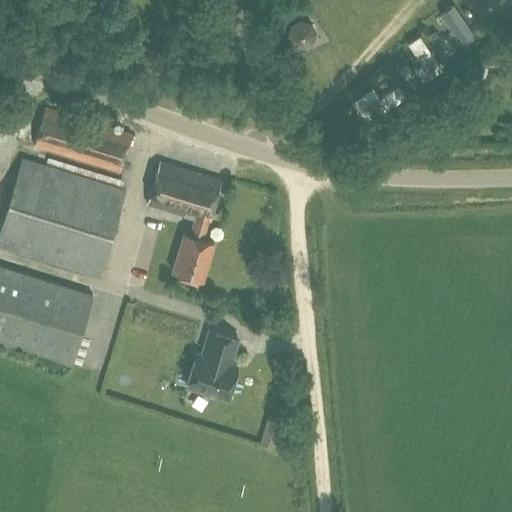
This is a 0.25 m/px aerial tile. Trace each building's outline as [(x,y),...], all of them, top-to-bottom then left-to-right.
[(452,62),(482,43),(474,30),(444,49),(452,62)] [(422,32),(411,40),(417,49),(429,42),(422,32)] [(420,50),(431,65),(440,58),(429,44),(420,50)] [(486,66),(470,62),(467,78),(482,81),(486,66)] [(45,105),(33,142),(119,169),(131,132),(45,105)] [(21,157),(0,224),(0,244),(97,275),(124,189),(21,157)] [(172,272),(202,281),(214,240),(203,237),(220,180),(157,161),(145,203),(194,218),(190,233),(184,232),(172,272)] [(92,293),(0,264),(0,341),(70,363),(92,293)] [(238,337),(210,328),(201,358),(195,356),(186,384),(227,397),(237,365),(229,363),(238,337)]
